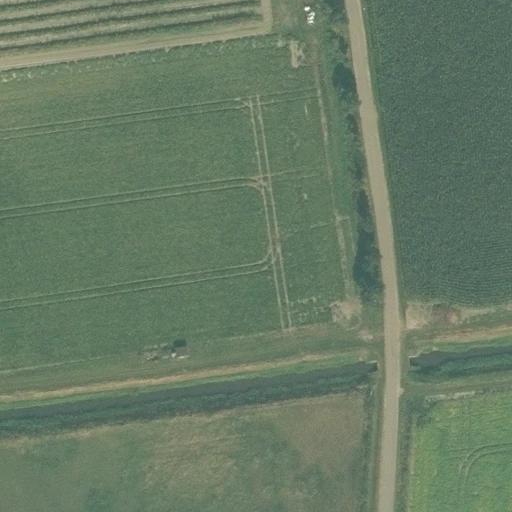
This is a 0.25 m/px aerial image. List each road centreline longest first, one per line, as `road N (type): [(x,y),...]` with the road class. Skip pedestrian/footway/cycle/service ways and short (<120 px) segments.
road 1 (unclassified): [(386,511),(398,343),(351,0)]
road 2 (track): [(0,392),(398,343)]
